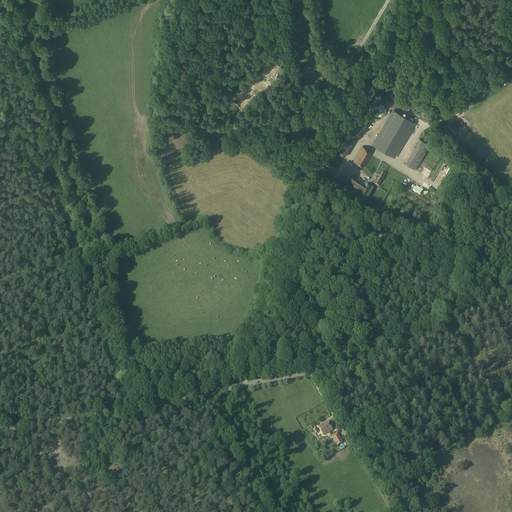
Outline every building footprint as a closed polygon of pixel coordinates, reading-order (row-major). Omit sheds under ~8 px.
[(393,110),(372,144),(394,157),(415,123),(393,110)] [(364,120),(363,121),(367,124),(370,121),(369,120),(373,114),(369,111),(362,119),(364,120)] [(351,136),(343,153),(347,155),(356,138),(351,136)] [(409,164),(418,169),(431,145),(422,140),(409,164)] [(362,146),(359,152),(353,161),(364,168),(373,152),(362,146)] [(382,172),(380,176),(375,184),(376,185),(379,186),(384,177),(386,174),(384,173),(382,172)] [(353,175),(345,189),(359,197),(366,201),(374,188),(367,184),(353,175)] [(323,435),(332,430),(328,422),(319,427),(323,435)] [(337,432),(331,436),(337,446),(343,442),(337,432)]
